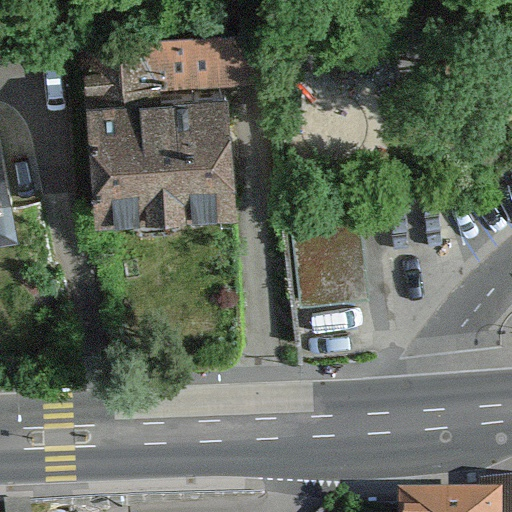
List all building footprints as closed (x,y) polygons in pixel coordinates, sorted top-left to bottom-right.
[(81,87),(228,84),(265,83),(263,32),(80,36),(81,87)] [(228,84),(81,87),(83,208),(231,204),(228,84)] [(0,154),(0,229),(14,226),(0,154)] [(358,222),(291,228),(301,307),(365,301),(358,222)] [(511,511),(511,473),(481,473),(481,493),(497,494),(496,511),(511,511)] [(496,511),(497,494),(481,493),(408,492),(407,511),(496,511)]
